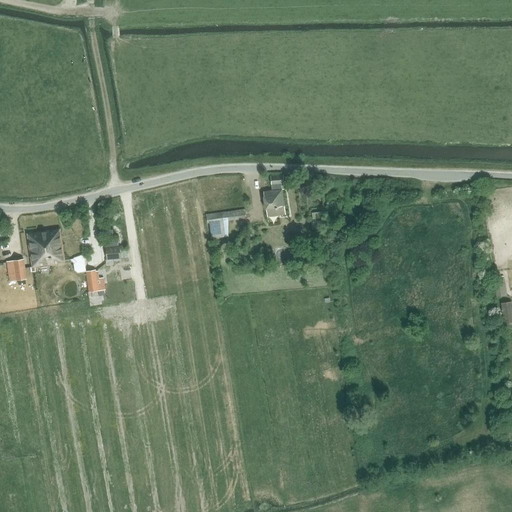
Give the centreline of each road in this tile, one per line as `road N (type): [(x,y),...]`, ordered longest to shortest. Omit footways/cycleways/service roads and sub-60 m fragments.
road 1 (unclassified): [(0,208),(55,205),(221,169),(511,176)]
road 2 (track): [(89,11),(114,192)]
